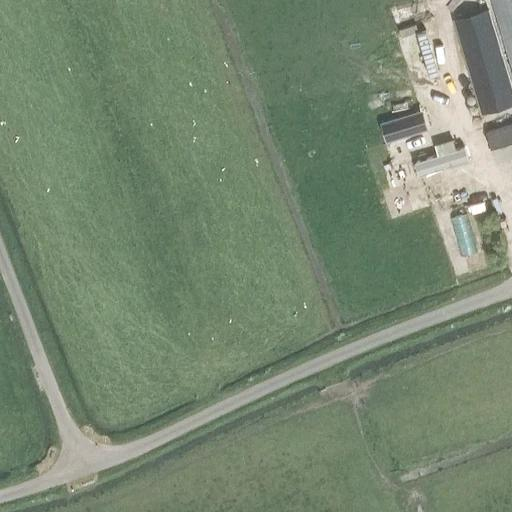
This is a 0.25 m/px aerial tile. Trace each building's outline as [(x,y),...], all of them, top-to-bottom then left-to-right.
[(511,0),(491,0),(511,69),(511,0)] [(511,105),(511,90),(488,9),(452,19),(481,114),(511,105)] [(417,33),(415,25),(398,30),(400,38),(417,33)] [(511,122),(486,129),(494,160),(511,155),(511,122)] [(427,174),(474,157),(466,134),(442,143),(446,151),(421,160),(427,174)] [(464,255),(481,250),(471,212),(454,216),(464,255)]
